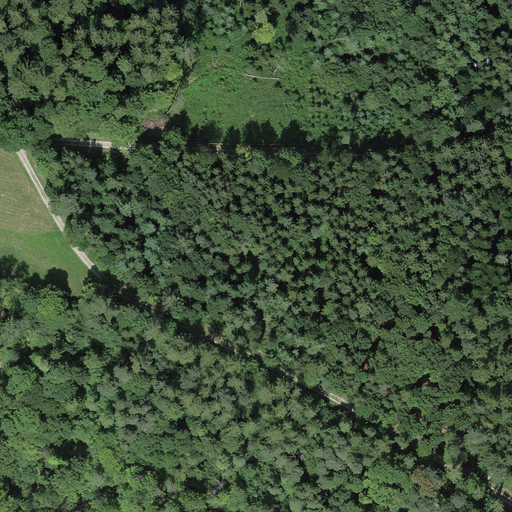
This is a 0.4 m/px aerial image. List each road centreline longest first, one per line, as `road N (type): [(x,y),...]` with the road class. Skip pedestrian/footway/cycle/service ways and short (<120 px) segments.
road 1 (track): [(10,143),(54,219),(117,288),(511,501)]
road 2 (track): [(511,134),(415,153),(298,155),(38,134),(10,143),(0,135)]
